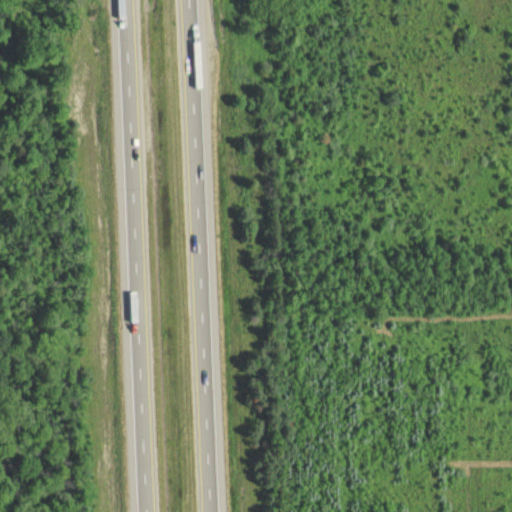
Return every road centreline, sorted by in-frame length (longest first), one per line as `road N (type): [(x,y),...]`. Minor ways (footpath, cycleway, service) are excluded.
road 1 (motorway): [(124,0),(146,511)]
road 2 (motorway): [(210,511),(189,0)]
